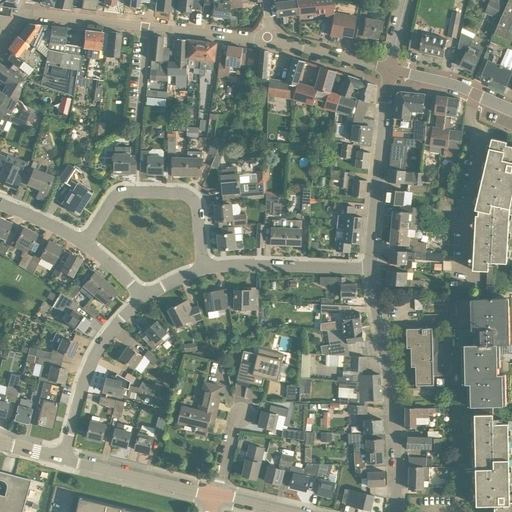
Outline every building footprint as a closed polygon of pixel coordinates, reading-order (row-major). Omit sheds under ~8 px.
[(0,0),(0,5),(6,6),(10,7),(16,9),(19,0),(0,0)] [(54,0),(52,7),(69,9),(70,5),(74,6),(74,8),(80,9),(81,0),(54,0)] [(81,0),(80,9),(95,11),(97,0),(81,0)] [(170,12),(170,9),(171,0),(153,0),(153,1),(156,1),(154,12),(161,13),(161,11),(170,12)] [(189,12),(190,9),(200,11),(200,0),(176,0),(176,10),(183,11),(183,12),(183,13),(184,13),(184,14),(185,14),(185,15),(186,15),(187,15),(187,14),(188,14),(189,14),(189,13),(189,12)] [(229,0),(220,0),(220,4),(213,3),(211,16),(221,17),(221,18),(225,19),(225,18),(228,18),(229,7),(229,5),(229,3),(229,0)] [(312,0),(296,2),(298,14),(315,12),(315,14),(325,13),(325,17),(333,16),(332,1),(324,2),(324,0),(312,0)] [(497,17),(502,2),(496,0),(490,0),(485,13),(497,17)] [(511,0),(508,0),(494,34),(511,42),(511,0)] [(298,14),(296,2),(274,4),(276,16),(298,14)] [(0,5),(0,14),(6,16),(8,16),(10,7),(6,6),(0,5)] [(447,37),(456,39),(461,14),(452,12),(447,37)] [(352,37),(355,18),(341,15),(341,20),(333,18),(329,36),(337,37),(338,35),(352,37)] [(358,21),(354,38),(366,40),(367,37),(377,39),(380,22),(365,19),(364,22),(358,21)] [(27,26),(18,38),(42,55),(40,62),(33,83),(73,97),(75,84),(76,70),(68,69),(59,67),(62,53),(48,51),(39,43),(47,26),(30,24),(27,26)] [(68,69),(76,70),(79,71),(81,55),(82,47),(64,44),(66,28),(50,26),(48,51),(62,53),(59,67),(68,69)] [(84,30),(82,47),(81,55),(79,71),(76,70),(75,84),(89,86),(91,78),(85,77),(88,57),(98,58),(99,50),(100,51),(102,33),(84,30)] [(118,58),(119,50),(121,33),(108,32),(106,57),(118,58)] [(420,34),(412,32),(409,47),(417,49),(420,34)] [(473,71),(479,59),(483,50),(471,44),(473,39),(461,33),(459,43),(468,48),(466,53),(460,65),(473,71)] [(422,35),(421,40),(419,52),(443,57),(447,40),(422,35)] [(152,60),(151,67),(150,80),(168,81),(168,78),(168,74),(171,75),(173,63),(168,62),(170,49),(162,49),(163,37),(154,36),(152,60)] [(42,55),(18,38),(9,50),(12,52),(7,59),(18,68),(14,73),(25,80),(32,70),(32,69),(38,60),(40,62),(42,55)] [(187,40),(178,39),(177,63),(173,63),(171,75),(168,74),(168,78),(177,78),(176,76),(187,76),(187,61),(187,40)] [(195,69),(200,69),(203,42),(189,40),(188,58),(196,59),(195,69)] [(217,44),(203,42),(200,69),(200,76),(205,76),(206,70),(213,71),(214,61),(215,61),(217,44)] [(503,47),(491,42),(485,54),(490,57),(482,75),(491,79),(490,80),(491,81),(490,84),(495,86),(495,87),(504,91),(506,86),(511,73),(511,50),(508,49),(500,66),(496,64),(503,47)] [(237,74),(240,74),(243,48),(228,46),(226,61),(220,60),(218,77),(229,78),(230,66),(238,67),(237,74)] [(269,95),(269,87),(270,81),(267,80),(269,52),(261,51),(259,78),(240,74),(239,79),(259,83),(259,93),(258,107),(267,108),(268,94),(269,95)] [(294,98),(298,85),(305,62),(294,58),(286,83),(270,81),(269,87),(269,95),(293,98),(294,98)] [(3,93),(15,100),(24,81),(13,74),(0,65),(0,79),(8,84),(3,93)] [(317,100),(315,99),(318,90),(321,91),(324,82),(325,82),(329,70),(322,68),(315,89),(298,85),(294,98),(293,98),(293,100),(313,106),(315,106),(317,100)] [(329,93),(333,82),(336,72),(329,70),(325,82),(324,82),(321,91),(318,90),(315,99),(317,100),(323,102),(321,107),(325,108),(326,103),(329,93)] [(360,118),(364,102),(370,103),(371,96),(375,85),(348,76),(340,96),(336,111),(348,115),(360,118)] [(96,79),(93,101),(100,102),(103,80),(96,79)] [(147,105),(167,105),(168,90),(148,90),(147,105)] [(15,100),(3,93),(3,94),(0,91),(0,117),(5,120),(25,127),(30,112),(23,110),(18,118),(10,114),(17,101),(15,100)] [(395,113),(408,115),(423,116),(423,107),(429,107),(431,96),(431,95),(430,95),(425,95),(401,92),(397,96),(395,113)] [(340,96),(329,93),(326,103),(325,108),(336,111),(340,96)] [(62,95),(58,112),(68,114),(72,98),(62,95)] [(426,128),(425,140),(425,145),(444,147),(448,148),(450,131),(446,131),(443,130),(448,98),(437,96),(435,113),(440,114),(439,122),(437,122),(436,129),(426,128)] [(460,99),(448,98),(443,130),(446,131),(450,131),(448,148),(444,147),(443,156),(460,158),(461,150),(463,133),(451,131),(453,124),(450,124),(451,115),(457,116),(460,99)] [(423,116),(408,115),(395,113),(393,131),(415,133),(414,139),(425,140),(426,128),(427,117),(423,116)] [(363,119),(360,118),(348,115),(347,125),(353,125),(351,141),(371,143),(373,132),(366,131),(367,126),(362,126),(363,119)] [(188,126),(188,136),(198,136),(198,127),(188,126)] [(176,138),(168,138),(168,153),(176,153),(176,138)] [(406,138),(405,147),(417,148),(417,144),(425,145),(425,140),(414,139),(406,138)] [(488,271),(487,299),(494,299),(494,286),(492,286),(492,263),(507,263),(510,209),(511,198),(511,146),(506,145),(507,142),(492,138),(475,210),(478,211),(478,215),(476,215),(473,270),(488,271)] [(215,156),(222,140),(214,139),(208,153),(215,156)] [(368,169),(370,153),(357,151),(357,152),(352,152),(352,145),(343,144),(341,158),(357,159),(356,167),(368,169)] [(401,171),(403,146),(392,145),(390,169),(389,169),(388,182),(407,184),(422,186),(423,173),(401,171)] [(115,146),(115,154),(115,160),(115,170),(129,171),(129,174),(136,174),(137,156),(130,156),(131,154),(123,154),(123,146),(115,146)] [(149,157),(149,152),(141,151),(140,172),(141,172),(141,168),(148,169),(148,174),(163,175),(164,158),(149,157)] [(187,159),(187,176),(202,176),(202,152),(188,152),(187,159)] [(7,158),(0,155),(0,179),(10,184),(9,187),(17,190),(20,181),(24,174),(17,171),(18,168),(5,163),(7,158)] [(187,176),(187,159),(173,158),(173,175),(187,176)] [(24,174),(20,181),(27,184),(27,185),(40,190),(36,198),(43,201),(52,178),(55,170),(48,167),(45,175),(38,172),(41,165),(34,162),(28,176),(24,174)] [(75,169),(68,164),(58,180),(65,184),(75,169)] [(223,201),(241,200),(248,199),(248,197),(264,195),(263,184),(270,183),(269,172),(265,168),(259,169),(256,172),(257,183),(240,184),(239,177),(238,170),(222,171),(223,188),(222,188),(223,201)] [(367,181),(356,179),(356,174),(331,172),(331,180),(338,180),(337,187),(346,188),(345,196),(365,198),(367,181)] [(88,188),(87,191),(77,184),(72,191),(70,190),(64,199),(66,201),(63,206),(78,215),(87,201),(93,192),(88,188)] [(422,186),(407,184),(407,192),(426,194),(427,187),(422,186)] [(441,188),(439,210),(452,212),(455,189),(441,188)] [(303,189),(303,201),(302,215),(310,215),(311,190),(303,189)] [(387,189),(386,203),(385,204),(403,206),(405,191),(387,189)] [(281,205),(280,204),(279,204),(279,197),(266,195),(266,201),(265,213),(273,214),(273,216),(278,216),(281,214),(281,205)] [(232,220),(233,227),(234,227),(247,226),(247,214),(233,216),(232,205),(215,206),(217,221),(232,220)] [(337,228),(345,229),(362,231),(363,218),(353,217),(354,207),(341,206),(340,216),(338,216),(337,228)] [(393,212),(392,228),(408,230),(408,222),(420,223),(422,208),(404,206),(404,213),(393,212)] [(0,238),(4,240),(7,233),(11,224),(0,218),(0,238)] [(286,245),(287,229),(287,220),(286,219),(281,219),(280,220),(272,220),(272,229),(271,245),(286,245)] [(287,220),(287,229),(286,245),(301,246),(302,230),(301,230),(302,221),(287,220)] [(264,248),(264,238),(265,225),(257,225),(256,248),(264,248)] [(233,227),(231,227),(222,228),(223,235),(218,235),(219,251),(236,249),(243,248),(242,241),(235,242),(234,227),(233,227)] [(29,249),(32,244),(37,235),(23,228),(16,242),(29,249)] [(413,252),(421,253),(426,253),(427,243),(415,242),(415,238),(407,237),(408,230),(392,228),(391,244),(413,246),(413,252)] [(343,242),(337,241),(336,251),(350,252),(351,243),(360,244),(362,231),(345,229),(343,242)] [(9,246),(1,241),(0,243),(0,254),(3,257),(9,246)] [(53,264),(57,257),(61,249),(48,241),(39,257),(53,264)] [(310,251),(318,251),(319,243),(311,242),(310,251)] [(414,262),(415,260),(421,260),(421,253),(413,252),(390,250),(389,264),(406,265),(406,261),(414,262)] [(18,266),(25,270),(32,257),(24,253),(18,266)] [(444,255),(426,253),(421,253),(421,260),(443,262),(444,255)] [(72,277),(76,269),(81,260),(70,254),(66,262),(64,261),(63,258),(60,258),(56,267),(52,273),(59,277),(62,272),(72,277)] [(32,257),(25,270),(32,275),(40,260),(33,256),(32,257)] [(76,282),(67,296),(72,301),(82,288),(82,287),(83,286),(85,288),(82,292),(90,299),(93,295),(94,296),(106,282),(94,272),(93,274),(87,270),(76,282)] [(417,281),(407,280),(407,273),(388,271),(387,285),(423,288),(424,281),(417,281)] [(338,291),(341,291),(341,298),(357,298),(357,285),(345,285),(345,277),(320,277),(320,285),(335,285),(335,288),(338,291)] [(117,292),(106,282),(94,296),(105,305),(117,292)] [(229,308),(228,299),(226,289),(225,289),(226,290),(205,294),(206,299),(205,299),(205,301),(206,301),(208,311),(229,308)] [(258,309),(258,301),(258,289),(249,289),(249,291),(235,291),(235,309),(258,309)] [(64,322),(67,324),(74,330),(76,327),(83,333),(90,323),(83,318),(84,317),(82,317),(75,312),(79,306),(72,301),(67,296),(60,292),(58,296),(66,303),(64,305),(69,308),(65,313),(69,315),(64,322)] [(497,352),(504,352),(504,345),(507,345),(506,305),(500,305),(500,299),(494,299),(487,299),(473,299),(474,303),(451,304),(452,316),(461,316),(461,338),(451,338),(451,362),(465,361),(465,384),(470,384),(471,407),(475,407),(493,406),(503,406),(502,375),(497,375),(497,352)] [(203,319),(202,316),(198,306),(189,310),(185,301),(174,307),(175,307),(168,311),(177,327),(191,320),(193,323),(203,319)] [(321,314),(341,314),(340,306),(321,304),(321,314)] [(320,331),(327,331),(362,326),(360,313),(352,314),(351,312),(344,313),(343,313),(344,322),(336,323),(336,321),(321,323),(320,331)] [(167,333),(162,327),(159,324),(159,323),(157,322),(151,327),(149,325),(139,334),(153,350),(163,340),(161,338),(167,333)] [(331,353),(349,355),(349,351),(346,351),(345,344),(356,343),(356,341),(364,340),(363,338),(364,337),(364,334),(363,334),(362,326),(327,331),(331,353)] [(451,367),(451,362),(451,338),(433,339),(432,328),(406,329),(407,348),(411,348),(411,367),(416,367),(416,386),(434,385),(434,376),(443,376),(445,375),(448,374),(450,372),(451,370),(451,367)] [(56,351),(71,358),(77,344),(62,337),(59,345),(53,342),(50,348),(56,351)] [(143,357),(137,353),(128,347),(120,359),(135,369),(143,357)] [(28,348),(27,355),(50,360),(51,353),(36,349),(28,348)] [(158,360),(148,350),(143,355),(153,365),(158,360)] [(244,351),(237,380),(262,386),(265,378),(278,381),(284,354),(275,352),(274,358),(244,351)] [(349,356),(349,355),(331,353),(331,355),(326,354),(326,366),(338,367),(338,355),(345,356),(344,371),(362,371),(362,375),(344,376),(344,378),(338,377),(338,381),(340,381),(357,383),(365,382),(366,388),(381,387),(381,375),(365,376),(366,357),(349,356)] [(301,378),(310,379),(311,354),(302,354),(301,378)] [(55,386),(56,382),(63,384),(67,370),(48,365),(50,360),(27,355),(25,362),(42,365),(38,381),(43,382),(55,386)] [(5,395),(0,393),(0,416),(4,418),(9,400),(15,402),(21,377),(11,374),(5,395)] [(131,382),(126,379),(117,374),(114,380),(107,379),(104,392),(130,398),(132,391),(142,394),(143,391),(153,396),(157,389),(143,382),(139,388),(130,385),(131,382)] [(302,392),(310,392),(310,379),(302,379),(302,392)] [(382,400),(381,387),(366,388),(365,382),(357,383),(340,381),(339,387),(348,388),(354,389),(354,394),(357,394),(357,398),(340,398),(340,403),(367,404),(367,401),(382,400)] [(43,382),(41,392),(37,407),(32,425),(52,430),(58,404),(58,403),(60,397),(62,387),(55,386),(43,382)] [(198,413),(210,416),(215,417),(222,387),(205,383),(199,411),(198,413)] [(295,397),(296,384),(288,384),(287,396),(295,397)] [(29,403),(19,401),(14,420),(28,424),(32,406),(37,407),(41,392),(33,390),(29,403)] [(99,405),(114,408),(116,400),(101,396),(99,405)] [(116,400),(114,408),(113,415),(122,417),(125,402),(116,400)] [(382,420),(372,420),(367,420),(367,404),(340,403),(340,405),(348,405),(348,414),(358,414),(358,427),(365,427),(365,430),(365,434),(383,433),(382,431),(384,430),(383,428),(382,427),(382,420)] [(493,424),(493,406),(475,407),(475,415),(474,415),(477,506),(491,505),(491,509),(494,509),(494,511),(511,511),(511,495),(510,496),(508,424),(493,424)] [(206,436),(210,416),(198,413),(199,411),(183,407),(179,423),(196,427),(195,430),(196,430),(195,434),(206,436)] [(405,408),(405,429),(415,429),(415,425),(427,425),(427,413),(435,413),(435,408),(405,408)] [(263,411),(259,426),(275,430),(278,415),(263,411)] [(106,425),(99,424),(100,418),(93,416),(91,422),(87,438),(102,442),(106,425)] [(158,418),(155,433),(161,435),(165,420),(158,418)] [(116,429),(112,444),(127,448),(131,433),(123,430),(124,425),(118,423),(116,429)] [(146,435),(147,431),(140,429),(139,434),(135,450),(150,454),(154,437),(146,435)] [(282,438),(295,440),(304,441),(305,432),(283,429),(282,438)] [(362,443),(362,452),(384,451),(383,439),(366,440),(359,441),(359,437),(349,437),(349,444),(362,443)] [(407,438),(407,448),(417,448),(432,449),(432,452),(440,452),(440,439),(407,438)] [(250,445),(246,464),(243,476),(256,479),(264,449),(250,445)] [(362,452),(355,453),(356,468),(361,468),(366,468),(365,464),(368,464),(384,463),(384,451),(362,452)] [(269,467),(265,481),(280,485),(284,470),(285,466),(291,468),(291,466),(293,457),(282,454),(279,465),(278,469),(269,467)] [(410,467),(417,467),(418,459),(408,458),(410,467)] [(310,475),(316,476),(319,464),(312,464),(309,475),(310,475)] [(321,480),(320,486),(318,494),(332,498),(335,483),(337,476),(330,474),(332,464),(319,464),(316,476),(322,478),(321,480)] [(426,468),(424,468),(417,467),(410,467),(409,489),(423,489),(424,482),(429,482),(429,467),(426,467),(426,468)] [(306,491),(309,477),(304,476),(305,471),(291,468),(290,473),(294,474),(291,488),(306,491)] [(366,468),(361,468),(356,468),(355,468),(356,477),(366,476),(366,478),(368,478),(369,487),(385,486),(385,472),(366,473),(366,468)] [(0,511),(19,511),(21,507),(23,508),(25,500),(23,499),(26,488),(28,488),(30,482),(13,478),(13,479),(0,475),(0,511)] [(429,495),(444,494),(451,490),(451,478),(445,478),(445,484),(443,484),(443,488),(429,488),(429,495)] [(350,490),(349,495),(347,505),(371,511),(374,496),(350,490)] [(137,511),(80,498),(76,511),(137,511)]
